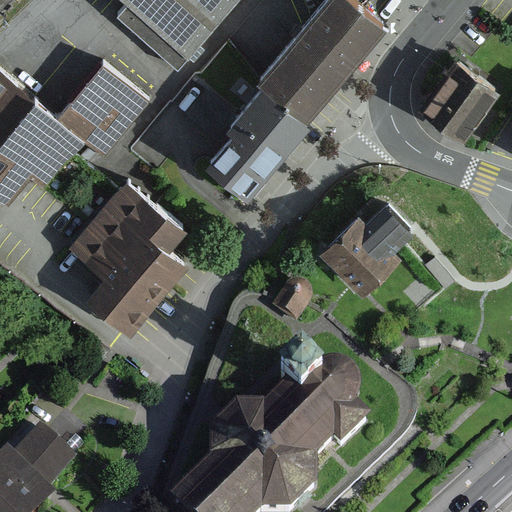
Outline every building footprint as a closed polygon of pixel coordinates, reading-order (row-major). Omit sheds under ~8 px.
[(126,0),(127,0),(119,9),(177,64),(237,0),(126,0)] [(318,0),(255,76),(260,80),(303,116),(383,20),(359,0),(318,0)] [(436,84),(423,100),(464,130),(500,82),(452,46),(428,78),(436,84)] [(151,97),(103,56),(58,109),(86,133),(105,150),(151,97)] [(43,183),(86,133),(58,109),(0,60),(0,59),(0,197),(6,203),(32,174),(43,183)] [(303,116),(260,80),(225,122),(230,126),(202,159),(245,194),(307,120),(303,116)] [(99,271),(80,294),(126,330),(182,259),(165,246),(183,224),(122,176),(67,246),(99,271)] [(358,214),(320,252),(360,291),(398,253),(389,245),(409,225),(388,203),(368,223),(358,214)] [(289,295),(284,292),(276,303),(297,318),(313,294),(298,283),(289,295)] [(281,511),(308,488),(305,462),(325,443),(331,449),(362,421),(348,405),(352,400),(355,393),(353,384),(346,374),(336,369),(326,368),(318,372),(311,379),(297,364),(271,388),(278,396),(260,412),(235,411),(204,439),(207,466),(161,509),(163,511),(281,511)] [(3,455),(0,458),(0,511),(36,511),(50,498),(43,491),(71,461),(37,429),(8,459),(3,455)]
